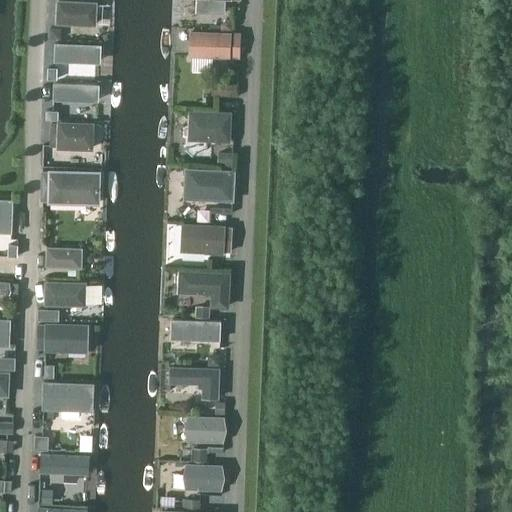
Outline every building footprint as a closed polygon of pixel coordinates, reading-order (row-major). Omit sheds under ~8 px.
[(99,26),(101,1),(83,0),(59,0),(58,24),(99,26)] [(232,30),(232,18),(227,18),(222,23),(222,30),(232,30)] [(61,38),(61,27),(50,26),(50,37),(61,38)] [(243,58),(244,32),(193,30),(192,57),(243,58)] [(96,57),(97,43),(54,41),(53,55),(96,57)] [(56,81),(56,99),(102,101),(103,82),(56,81)] [(237,95),(238,83),(213,82),(213,94),(237,95)] [(61,110),(49,109),(48,119),(61,120),(61,110)] [(234,142),(236,112),(192,110),(192,140),(234,142)] [(96,151),(97,122),(60,121),(60,122),(53,122),(52,147),(59,147),(59,149),(96,151)] [(233,166),(234,151),(219,151),(218,165),(233,166)] [(238,202),(239,171),(189,168),(187,199),(238,202)] [(103,205),(104,171),(52,170),(52,171),(44,171),(44,201),(51,201),(51,204),(103,205)] [(0,216),(16,217),(19,210),(17,201),(0,200),(0,216)] [(13,217),(0,217),(0,232),(13,233),(13,217)] [(235,253),(236,227),(230,227),(230,225),(186,223),(184,252),(228,254),(228,253),(235,253)] [(85,269),(86,249),(49,247),(48,268),(85,269)] [(233,310),(235,273),(182,271),(181,294),(215,295),(214,309),(233,310)] [(20,298),(21,284),(12,283),(12,282),(0,281),(0,297),(11,298),(11,297),(20,298)] [(89,307),(90,283),(48,282),(47,306),(89,307)] [(210,317),(210,306),(196,305),(196,316),(210,317)] [(39,308),(39,319),(40,319),(49,319),(49,309),(39,308)] [(0,344),(9,345),(9,343),(9,318),(0,317),(0,344)] [(231,335),(231,322),(225,322),(224,320),(179,319),(177,327),(178,334),(224,337),(224,335),(231,335)] [(92,354),(93,325),(48,323),(48,325),(40,325),(39,350),(48,350),(48,353),(92,354)] [(220,364),(220,352),(209,352),(209,364),(220,364)] [(6,357),(6,369),(15,370),(16,358),(6,357)] [(54,377),(54,363),(45,363),(45,377),(54,377)] [(223,401),(224,369),(173,367),(173,385),(207,385),(206,400),(223,401)] [(0,370),(0,392),(9,393),(9,371),(0,370)] [(93,382),(45,381),(44,408),(93,410),(93,382)] [(225,413),(226,401),(216,401),(216,412),(225,413)] [(227,444),(231,432),(228,418),(192,417),(189,430),(191,443),(227,444)] [(14,435),(14,423),(3,423),(2,434),(14,435)] [(48,449),(49,435),(35,435),(35,449),(48,449)] [(0,452),(16,453),(16,441),(0,440),(0,452)] [(208,462),(208,447),(193,447),(193,462),(208,462)] [(224,449),(209,448),(209,463),(224,464),(224,449)] [(92,454),(42,452),(41,471),(91,472),(92,454)] [(226,492),(230,480),(227,467),(191,465),(187,478),(189,491),(226,492)] [(0,493),(14,494),(14,482),(0,481),(0,493)] [(200,508),(200,498),(183,498),(183,508),(200,508)]
